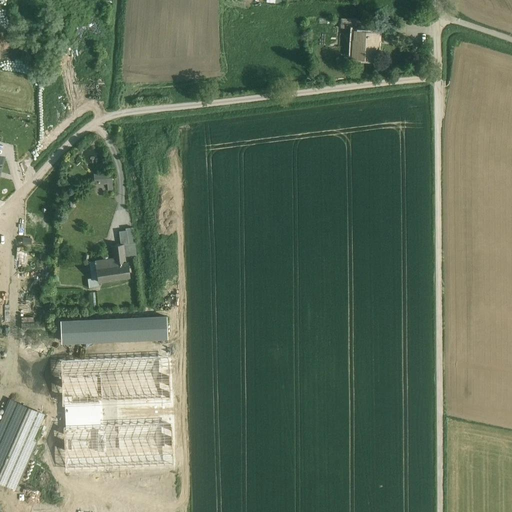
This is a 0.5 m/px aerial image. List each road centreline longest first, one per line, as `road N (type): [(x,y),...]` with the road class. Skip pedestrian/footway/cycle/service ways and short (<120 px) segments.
road 1 (residential): [(437,76),(108,116),(0,211)]
road 2 (unclassified): [(437,76),(439,511)]
